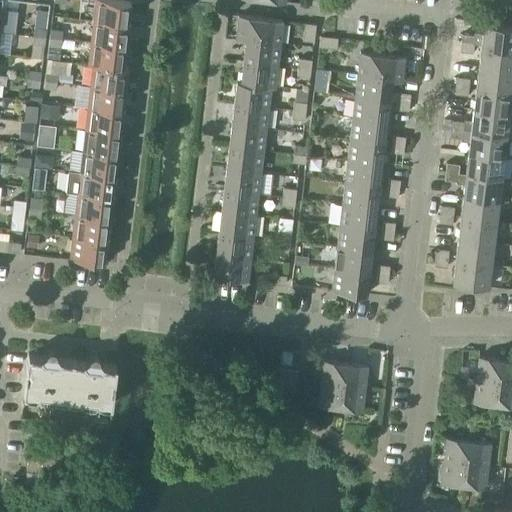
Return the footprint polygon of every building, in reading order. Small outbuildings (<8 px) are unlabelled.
[(94,0),(93,20),(127,24),(130,2),(110,0),(94,0)] [(2,3),(0,40),(0,50),(13,51),(16,4),(2,3)] [(257,40),(260,17),(237,15),(235,38),(244,40),(245,38),(257,40)] [(279,43),(282,20),(260,17),(257,40),(279,43)] [(125,46),(127,24),(93,20),(90,42),(125,46)] [(511,48),(511,25),(483,22),(482,35),(474,34),(474,35),(461,33),(460,42),(480,44),(511,48)] [(313,41),(315,24),(304,23),(302,40),(313,41)] [(45,36),(46,29),(33,27),(33,35),(45,36)] [(61,38),(62,30),(50,29),(49,37),(61,38)] [(44,45),(45,36),(33,35),(31,44),(44,45)] [(335,48),(337,37),(320,35),(318,46),(335,48)] [(60,47),(61,38),(49,37),(48,46),(60,47)] [(279,43),(257,40),(245,38),(244,40),(242,60),(277,64),(279,43)] [(122,67),(122,66),(125,46),(90,42),(87,65),(92,65),(92,64),(122,67)] [(472,52),(473,44),(460,42),(459,50),(472,52)] [(511,70),(511,48),(480,44),(478,66),(511,70)] [(379,76),(381,54),(359,51),(356,74),(379,76)] [(401,80),(404,56),(381,54),(379,76),(391,78),(391,79),(401,80)] [(310,68),(311,59),(298,58),(297,66),(310,68)] [(274,87),(277,64),(242,60),(240,80),(240,81),(270,85),(270,86),(274,87)] [(127,67),(122,66),(122,67),(92,64),(92,65),(90,85),(124,89),(127,67)] [(309,76),(310,68),(297,66),(296,75),(309,76)] [(511,92),(511,80),(511,70),(478,66),(475,87),(511,92)] [(40,79),(41,71),(28,70),(27,78),(40,79)] [(71,82),(72,75),(45,72),(44,80),(56,81),(71,82)] [(391,78),(379,76),(356,74),(354,95),(389,99),(391,79),(391,78)] [(468,86),(469,78),(456,76),(455,85),(468,86)] [(39,88),(40,79),(27,78),(26,87),(39,88)] [(240,81),(240,80),(236,79),(233,102),(268,106),(270,86),(270,85),(240,81)] [(55,90),(56,81),(44,80),(43,89),(55,90)] [(122,111),(124,89),(90,85),(87,107),(122,111)] [(467,95),(468,86),(455,85),(454,93),(467,95)] [(508,113),(511,92),(475,87),(473,109),(508,113)] [(408,102),(409,93),(397,92),(396,100),(408,102)] [(386,121),(389,99),(354,95),(351,117),(386,121)] [(407,110),(408,102),(396,100),(394,109),(407,110)] [(305,111),(306,102),(293,101),(292,109),(305,111)] [(265,128),(268,106),(233,102),(230,124),(265,128)] [(35,122),(37,104),(25,103),(23,121),(35,122)] [(58,119),(59,105),(41,103),(39,117),(58,119)] [(119,133),(122,111),(87,107),(85,128),(119,133)] [(304,119),(305,111),(292,109),(291,118),(304,119)] [(511,135),(511,114),(508,114),(508,113),(473,109),(471,120),(463,119),(463,120),(451,119),(450,128),(505,135),(511,135)] [(383,143),(386,121),(351,117),(349,138),(383,143)] [(32,140),(34,124),(20,122),(18,138),(32,140)] [(53,147),(55,126),(39,124),(36,145),(53,147)] [(262,150),(265,128),(230,124),(228,146),(262,150)] [(117,154),(119,133),(85,128),(82,150),(117,154)] [(503,156),(505,135),(450,128),(449,136),(461,138),(461,139),(469,140),(467,152),(503,156)] [(403,145),(404,136),(391,135),(390,143),(403,145)] [(381,164),(383,143),(349,138),(346,160),(381,164)] [(402,153),(403,145),(390,143),(389,152),(402,153)] [(305,155),(306,146),(294,145),(293,153),(305,155)] [(260,171),(262,150),(228,146),(225,167),(260,171)] [(114,176),(117,154),(82,150),(79,172),(114,176)] [(500,178),(503,156),(467,152),(465,173),(500,178)] [(53,155),(36,153),(34,166),(52,168),(53,155)] [(304,163),(305,155),(293,153),(292,162),(304,163)] [(29,166),(30,158),(16,156),(15,164),(29,166)] [(378,186),(381,164),(346,160),(343,182),(378,186)] [(457,172),(458,164),(446,162),(445,171),(457,172)] [(28,174),(29,166),(15,164),(14,173),(28,174)] [(44,183),(46,168),(33,167),(32,181),(44,183)] [(257,193),(260,171),(225,167),(223,189),(257,193)] [(114,176),(79,172),(67,171),(65,192),(77,193),(111,197),(114,176)] [(498,199),(500,178),(465,173),(457,172),(445,171),(444,179),(456,181),(456,182),(464,183),(462,195),(498,199)] [(398,188),(399,179),(386,178),(385,186),(398,188)] [(376,207),(378,186),(343,182),(341,203),(376,207)] [(397,196),(398,188),(385,186),(384,195),(397,196)] [(294,197),(295,189),(283,187),(282,196),(294,197)] [(255,215),(257,193),(223,189),(220,210),(255,215)] [(109,219),(111,197),(77,193),(74,215),(109,219)] [(495,220),(498,199),(462,195),(459,216),(495,220)] [(293,206),(294,197),(282,196),(281,204),(293,206)] [(40,210),(42,198),(30,197),(29,209),(40,210)] [(24,209),(26,200),(13,199),(12,207),(24,209)] [(373,229),(376,207),(341,203),(338,225),(373,229)] [(452,215),(453,207),(440,205),(439,214),(452,215)] [(23,218),(24,209),(12,207),(11,216),(23,218)] [(39,219),(40,210),(29,209),(28,217),(39,219)] [(252,236),(255,215),(220,210),(218,232),(252,236)] [(451,224),(452,215),(439,214),(438,222),(451,224)] [(106,240),(109,219),(74,215),(72,236),(106,240)] [(493,242),(495,220),(459,216),(457,237),(493,242)] [(393,231),(394,222),(381,221),(380,229),(393,231)] [(370,251),(373,229),(338,225),(336,246),(370,251)] [(392,239),(393,231),(380,229),(379,238),(392,239)] [(289,240),(291,231),(278,230),(277,238),(289,240)] [(250,258),(252,236),(218,232),(215,254),(250,258)] [(104,263),(106,240),(72,236),(69,258),(104,263)] [(490,263),(493,242),(457,237),(454,259),(490,263)] [(289,249),(289,240),(277,238),(276,247),(289,249)] [(511,241),(495,240),(494,261),(511,261),(511,241)] [(20,243),(8,241),(7,251),(19,253),(20,243)] [(368,272),(370,251),(336,246),(333,268),(368,272)] [(447,258),(448,249),(435,248),(434,257),(447,258)] [(247,279),(250,258),(215,254),(212,275),(247,279)] [(446,267),(447,258),(434,257),(433,265),(446,267)] [(487,286),(490,263),(454,259),(452,281),(487,286)] [(388,274),(389,265),(376,264),(375,272),(388,274)] [(365,294),(368,272),(333,268),(331,290),(365,294)] [(387,282),(388,274),(375,272),(374,281),(387,282)] [(284,284),(285,275),(273,274),(272,282),(284,284)] [(290,363),(292,353),(282,352),(280,362),(290,363)] [(43,359),(41,356),(28,354),(23,395),(36,396),(39,394),(52,395),(54,398),(67,400),(72,359),(59,358),(56,361),(43,359)] [(497,381),(500,358),(478,356),(475,378),(497,381)] [(511,382),(511,359),(500,358),(497,381),(511,382)] [(86,364),(84,361),(72,359),(67,400),(79,401),(82,399),(95,400),(97,403),(111,405),(116,365),(102,363),(99,366),(86,364)] [(342,384),(345,362),(322,359),(320,381),(342,384)] [(364,387),(367,364),(345,362),(342,384),(364,387)] [(287,380),(288,369),(280,368),(278,379),(287,380)] [(295,381),(297,370),(288,369),(287,380),(295,381)] [(494,403),(497,381),(475,378),(472,400),(494,403)] [(286,390),(287,380),(278,379),(277,389),(286,390)] [(294,391),(295,381),(287,380),(286,390),(294,391)] [(339,406),(342,384),(320,381),(317,404),(339,406)] [(511,404),(511,382),(497,381),(494,403),(511,404)] [(361,409),(364,387),(342,384),(339,406),(361,409)] [(57,474),(61,438),(30,435),(26,470),(38,472),(57,474)] [(465,461),(467,439),(445,436),(443,459),(465,461)] [(487,464),(490,442),(467,439),(465,461),(487,464)] [(462,484),(465,461),(443,459),(440,481),(462,484)] [(484,486),(487,464),(465,461),(462,484),(484,486)] [(36,484),(38,472),(26,470),(24,482),(36,484)]
